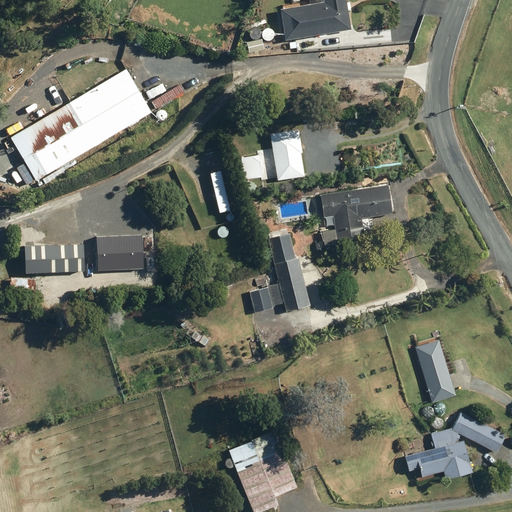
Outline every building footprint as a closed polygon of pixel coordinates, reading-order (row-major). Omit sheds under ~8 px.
[(324,0),(325,3),(281,10),(286,41),(352,30),(347,0),(324,0)] [(126,70),(11,138),(36,181),(152,113),(126,70)] [(300,146),(299,143),(319,140),(318,130),(298,133),(297,129),(261,134),(265,162),(269,162),(271,175),(299,171),(295,146),(300,146)] [(256,175),(244,176),(247,193),(258,192),(256,175)] [(365,238),(365,233),(375,232),(373,218),(393,215),(389,186),(321,196),(324,218),(333,217),(335,230),(326,231),(327,240),(323,240),(324,243),(321,243),(322,251),(329,250),(329,247),(338,245),(338,242),(365,238)] [(269,234),(270,238),(268,239),(286,313),(311,307),(299,259),(296,260),(290,235),(288,235),(287,230),(269,234)] [(25,247),(26,273),(83,271),(82,245),(25,247)] [(267,276),(255,280),(257,287),(269,283),(267,276)] [(10,279),(10,292),(35,293),(36,280),(10,279)] [(268,288),(250,293),(255,313),(273,309),(268,288)] [(212,338),(192,324),(186,333),(206,346),(212,338)] [(437,340),(415,347),(432,400),(454,394),(437,340)] [(137,379),(142,391),(148,389),(144,376),(137,379)] [(456,427),(431,435),(436,449),(406,458),(410,472),(420,469),(423,479),(440,474),(442,478),(446,476),(448,482),(475,473),(465,441),(454,445),(459,434),(498,454),(507,436),(463,413),(456,427)] [(275,433),(229,451),(253,511),(264,511),(279,506),(276,497),(297,489),(275,433)]
